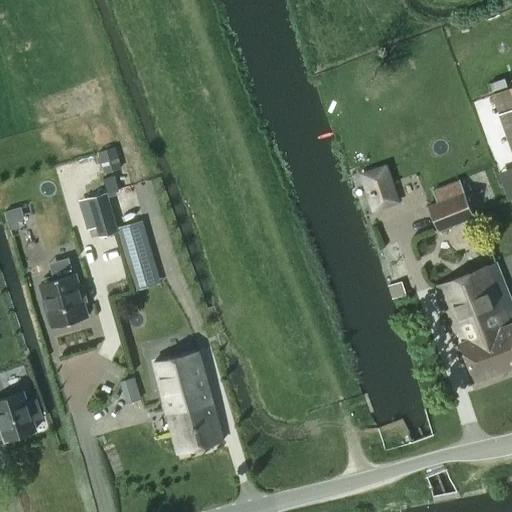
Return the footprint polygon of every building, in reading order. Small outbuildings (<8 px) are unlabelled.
[(511,87),(491,95),(511,153),(511,87)] [(400,203),(387,164),(358,173),(371,213),(400,203)] [(473,216),(459,180),(432,191),(437,202),(428,206),(438,231),(473,216)] [(105,193),(86,199),(95,228),(98,238),(117,232),(105,193)] [(152,258),(126,265),(132,285),(157,278),(159,277),(153,257),(152,258)] [(437,287),(475,383),(504,372),(488,333),(508,325),(486,267),(437,287)] [(41,283),(49,312),(48,314),(49,321),(52,323),(53,326),(87,317),(83,302),(88,301),(83,285),(79,286),(75,273),(41,283)] [(392,299),(394,298),(405,294),(401,281),(388,285),(392,299)] [(488,333),(504,372),(511,369),(511,323),(508,325),(488,333)] [(198,351),(153,362),(165,406),(210,394),(198,351)] [(22,392),(0,399),(0,421),(6,440),(35,430),(32,420),(41,417),(35,400),(26,403),(22,392)] [(210,394),(165,406),(178,453),(222,441),(210,394)]
